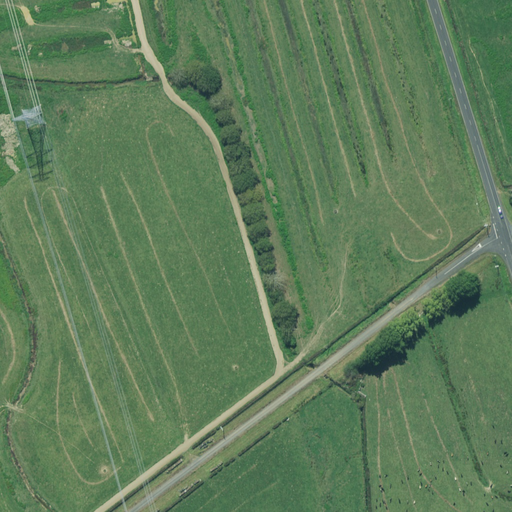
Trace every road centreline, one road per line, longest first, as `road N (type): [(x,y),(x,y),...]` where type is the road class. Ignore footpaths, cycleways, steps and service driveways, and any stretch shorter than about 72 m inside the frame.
road 1 (unclassified): [(133,511),(505,236)]
road 2 (unclassified): [(433,0),(505,236)]
